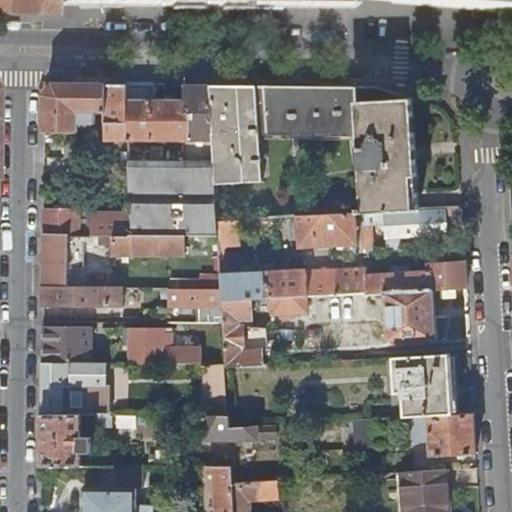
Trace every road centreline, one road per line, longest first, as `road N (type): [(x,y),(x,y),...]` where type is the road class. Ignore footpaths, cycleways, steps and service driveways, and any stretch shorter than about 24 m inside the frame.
road 1 (residential): [(14,511),(21,50)]
road 2 (residential): [(21,50),(399,62),(471,73)]
road 3 (residential): [(503,511),(486,212),(498,107)]
